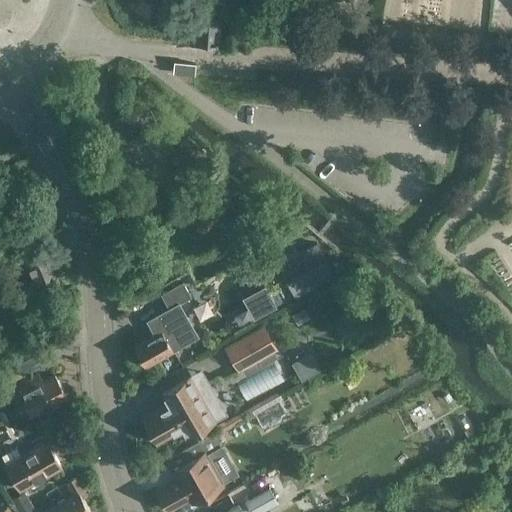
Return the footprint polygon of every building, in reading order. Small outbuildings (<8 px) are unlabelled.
[(218,40),(219,25),(220,18),(238,20),(239,8),(199,5),(196,38),(218,40)] [(146,101),(115,119),(126,141),(158,122),(146,101)] [(205,230),(231,199),(229,197),(241,182),(217,161),(217,160),(188,135),(175,150),(205,175),(207,173),(219,183),(215,187),(213,185),(188,216),(205,230)] [(42,240),(21,248),(38,288),(59,279),(42,240)] [(309,267),(286,279),(295,296),(334,274),(318,245),(317,242),(316,243),(301,251),(309,267)] [(265,248),(254,254),(260,264),(271,258),(265,248)] [(339,262),(333,265),(337,272),(345,268),(346,268),(342,260),(339,262)] [(265,286),(256,291),(267,311),(276,306),(265,286)] [(386,301),(367,311),(380,335),(400,324),(386,301)] [(149,319),(155,332),(156,333),(134,345),(146,365),(174,350),(190,340),(183,328),(172,334),(159,313),(149,319)] [(255,332),(220,352),(232,374),(268,353),(255,332)] [(291,360),(302,377),(323,365),(312,347),(291,360)] [(277,362),(238,377),(246,396),(284,381),(277,362)] [(16,363),(0,372),(0,386),(22,375),(16,363)] [(31,414),(49,405),(67,395),(56,373),(43,379),(39,370),(16,383),(31,414)] [(197,388),(190,377),(163,393),(169,404),(145,418),(158,441),(183,427),(187,434),(214,418),(210,410),(213,408),(214,408),(215,406),(216,405),(217,403),(217,402),(217,401),(217,399),(216,397),(207,382),(197,388)] [(276,402),(254,415),(261,427),(283,414),(276,402)] [(5,463),(20,490),(61,465),(47,440),(21,454),(16,446),(1,454),(6,462),(5,463)] [(180,477),(179,478),(157,490),(168,509),(191,496),(194,500),(222,484),(203,451),(175,468),(180,477)] [(72,492),(44,509),(45,511),(88,511),(91,511),(82,493),(86,490),(77,474),(66,480),(72,492)] [(259,511),(278,502),(270,487),(248,499),(254,511),(259,511)] [(25,490),(12,497),(20,511),(28,511),(35,508),(25,490)]
